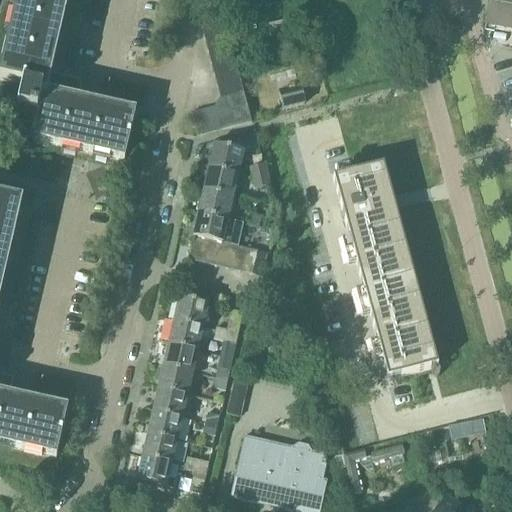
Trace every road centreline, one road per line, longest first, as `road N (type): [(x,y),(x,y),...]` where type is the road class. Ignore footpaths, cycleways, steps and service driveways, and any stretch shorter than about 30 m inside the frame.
road 1 (residential): [(112,384),(174,82),(107,65),(122,0)]
road 2 (residential): [(511,396),(405,0)]
road 3 (residential): [(112,384),(39,366),(78,207)]
road 4 (residential): [(420,0),(466,9),(500,130),(511,142)]
